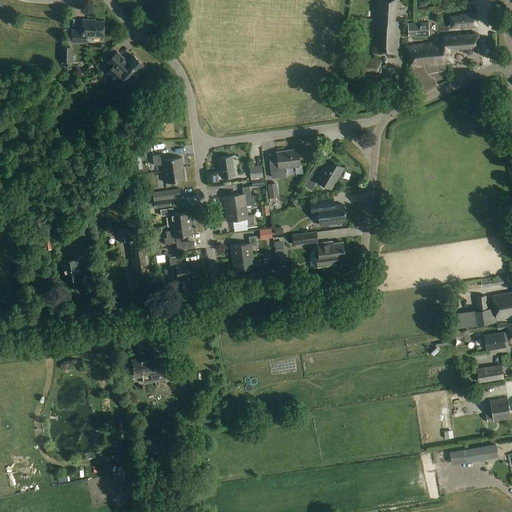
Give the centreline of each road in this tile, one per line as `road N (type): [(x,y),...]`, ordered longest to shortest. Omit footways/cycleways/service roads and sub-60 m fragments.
road 1 (unclassified): [(216,302),(356,280),(374,158)]
road 2 (unclassified): [(0,331),(216,302)]
road 3 (residential): [(198,147),(181,75),(109,0)]
road 4 (residential): [(216,302),(198,147)]
road 5 (residential): [(198,147),(339,127)]
road 6 (unclassified): [(385,119),(509,61)]
